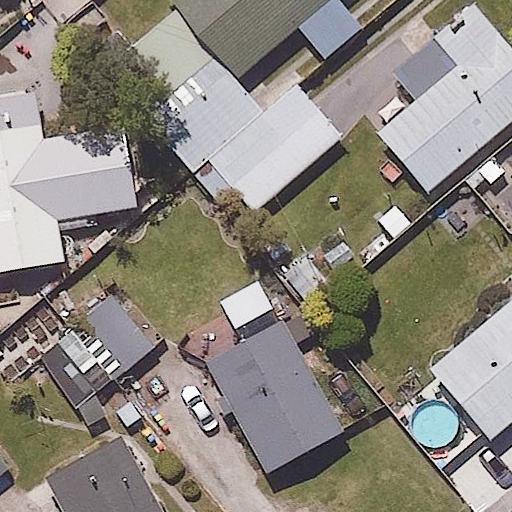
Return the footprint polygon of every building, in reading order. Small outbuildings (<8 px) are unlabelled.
[(180,0),(227,56),(258,93),(291,64),(274,43),(324,0),(180,0)] [(475,0),(434,35),(418,16),(336,86),(420,184),(511,106),(511,36),(481,0),(475,0)] [(227,56),(154,117),(219,194),(236,180),(256,205),(346,130),(291,64),(258,93),(227,56)] [(40,71),(0,75),(0,268),(68,260),(62,207),(143,198),(133,116),(46,126),(40,71)] [(415,222),(393,198),(352,237),(374,260),(415,222)] [(291,222),(259,247),(300,298),(331,274),(291,222)] [(146,311),(119,279),(64,325),(110,378),(156,338),(139,317),(146,311)] [(347,430),(271,284),(193,325),(269,471),(347,430)] [(511,421),(511,289),(430,364),(496,436),(511,421)] [(169,511),(121,418),(38,461),(63,511),(169,511)] [(0,475),(18,459),(0,438),(0,475)]
